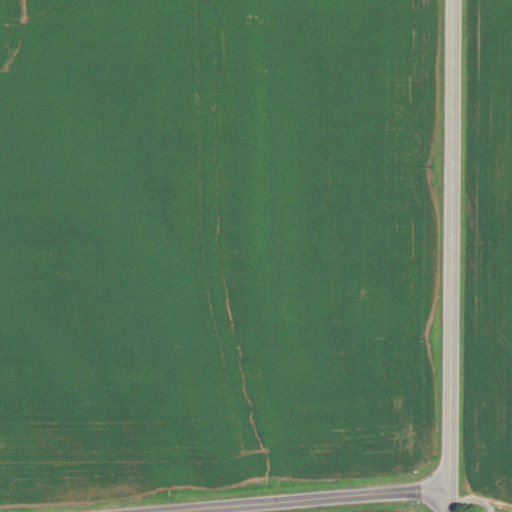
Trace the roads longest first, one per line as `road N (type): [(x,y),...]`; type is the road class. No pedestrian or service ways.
road 1 (tertiary): [(450,511),(452,0)]
road 2 (tertiary): [(451,489),(144,511)]
